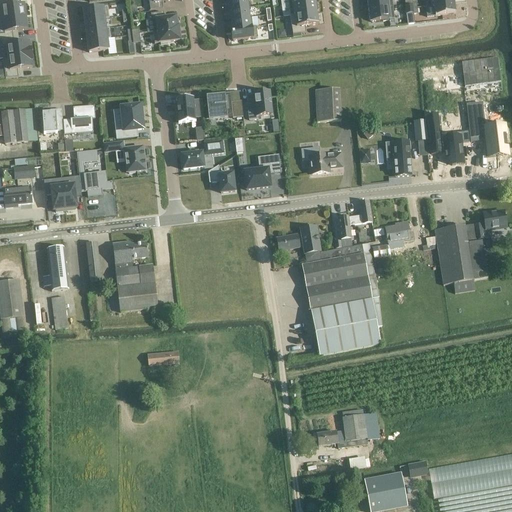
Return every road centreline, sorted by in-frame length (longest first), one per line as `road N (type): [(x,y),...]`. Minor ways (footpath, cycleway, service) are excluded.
road 1 (unclassified): [(170,221),(511,180)]
road 2 (unknown): [(261,210),(300,511)]
road 3 (unclassified): [(0,239),(170,221)]
road 4 (residential): [(170,221),(154,63)]
road 5 (residential): [(360,38),(464,23),(471,0)]
